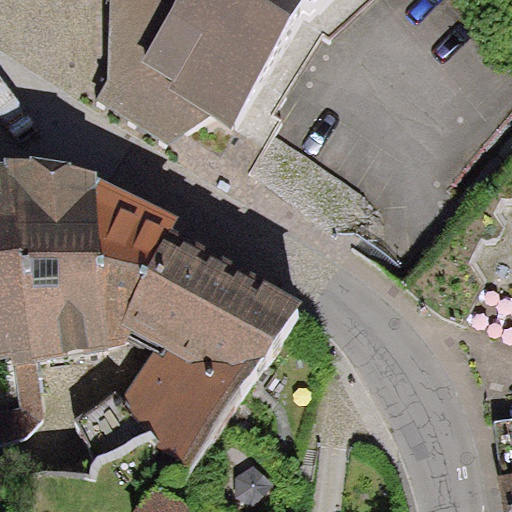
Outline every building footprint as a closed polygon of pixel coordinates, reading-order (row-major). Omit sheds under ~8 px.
[(123,0),(127,3),(126,15),(114,15),(110,84),(99,103),(172,147),(213,119),(236,133),(302,20),(312,21),(329,0),(123,0)] [(43,407),(38,365),(7,178),(0,178),(0,364),(14,362),(23,411),(43,407)] [(38,365),(103,354),(94,279),(93,200),(36,192),(7,178),(38,365)] [(129,332),(177,257),(175,244),(168,236),(93,200),(94,279),(103,354),(125,346),(129,332)] [(201,268),(177,257),(129,332),(150,344),(170,354),(249,397),(298,324),(201,268)] [(511,295),(493,289),(478,337),(511,347),(511,295)] [(192,469),(249,397),(170,354),(130,410),(117,397),(77,426),(97,467),(150,440),(192,469)] [(0,415),(0,445),(27,439),(44,425),(43,407),(23,411),(0,415)] [(501,491),(511,488),(511,434),(490,439),(501,491)] [(279,492),(256,465),(237,480),(237,502),(256,511),(279,492)] [(511,511),(511,488),(501,491),(505,511),(511,511)]
